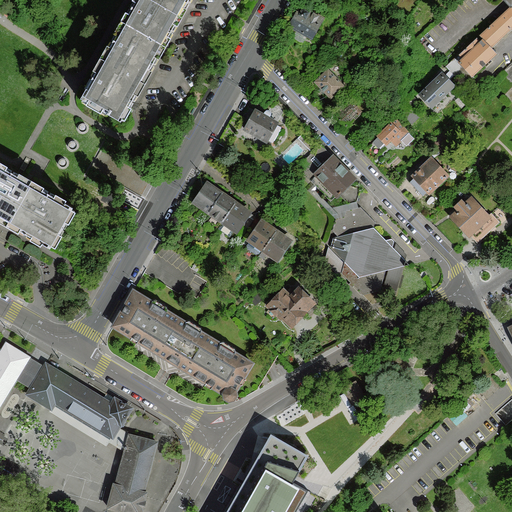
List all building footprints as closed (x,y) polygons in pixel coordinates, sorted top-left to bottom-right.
[(182,19),(147,0),(136,0),(123,24),(165,48),(182,19)] [(193,0),(147,0),(182,19),(193,0)] [(511,6),(499,19),(510,30),(511,28),(511,6)] [(305,10),(294,29),(319,43),(330,24),(305,10)] [(510,30),(499,19),(480,37),(484,41),(491,48),(510,30)] [(165,48),(123,24),(102,60),(145,85),(165,48)] [(491,48),(484,41),(481,43),(477,39),(461,55),(464,59),(460,63),(472,77),(496,54),(491,48)] [(336,46),(330,51),(335,56),(341,51),(336,46)] [(472,77),(460,63),(455,59),(446,67),(463,85),(472,77)] [(145,85),(102,60),(80,100),(123,124),(145,85)] [(511,63),(503,73),(511,81),(511,63)] [(344,87),(328,70),(315,83),(331,99),(344,87)] [(428,80),(432,85),(442,76),(437,71),(428,80)] [(432,85),(422,95),(433,106),(453,87),(442,76),(432,85)] [(366,84),(355,95),(361,101),(371,90),(366,84)] [(274,98),(267,93),(263,98),(272,104),(274,101),(273,100),(274,98)] [(355,95),(353,97),(356,100),(350,105),(357,112),(360,109),(356,105),(361,101),(355,95)] [(349,103),(350,105),(356,100),(353,97),(347,102),(349,103)] [(350,105),(349,103),(335,116),(346,127),(359,115),(357,112),(350,105)] [(264,115),(256,111),(245,129),(267,142),(268,140),(276,125),(277,123),(269,119),(264,115)] [(236,113),(218,144),(226,148),(243,118),(236,113)] [(409,133),(397,120),(379,137),(385,142),(386,144),(391,140),(397,145),(401,140),(409,133)] [(279,127),(276,125),(268,140),(271,142),(275,141),(280,130),(279,127)] [(454,142),(444,132),(433,142),(444,153),(451,145),(454,142)] [(415,139),(409,133),(401,140),(407,146),(415,139)] [(380,147),(385,142),(379,137),(375,141),(380,147)] [(348,184),(354,179),(321,145),(298,167),(314,183),(317,187),(331,201),(338,194),(348,184)] [(146,187),(152,178),(104,151),(93,169),(141,196),(146,187)] [(448,176),(432,159),(414,176),(416,177),(428,191),(430,193),(448,176)] [(32,182),(0,163),(0,221),(7,225),(32,182)] [(428,191),(416,177),(411,182),(423,196),(428,191)] [(77,208),(32,182),(7,225),(53,250),(77,208)] [(332,214),(336,218),(345,217),(346,211),(359,208),(357,202),(349,205),(347,203),(333,207),(314,189),(317,187),(314,183),(308,190),(332,214)] [(361,189),(348,184),(338,194),(347,203),(349,205),(357,202),(361,189)] [(222,194),(209,185),(196,203),(209,212),(222,194)] [(222,194),(209,212),(223,222),(236,203),(222,194)] [(488,217),(472,200),(453,218),(470,234),(488,217)] [(249,213),(236,203),(223,222),(235,230),(237,231),(242,223),(249,213)] [(371,229),(392,250),(394,241),(392,239),(386,241),(374,228),(376,223),(361,207),(359,208),(346,211),(345,217),(336,218),(333,231),(338,237),(371,229)] [(255,217),(249,213),(242,223),(248,228),(255,217)] [(488,217),(470,234),(477,242),(499,222),(492,214),(488,217)] [(235,230),(223,222),(219,229),(230,237),(235,230)] [(276,232),(263,223),(250,241),(263,249),(264,250),(276,232)] [(390,267),(394,252),(392,250),(371,229),(338,237),(334,238),(331,247),(345,262),(358,274),(387,267),(390,267)] [(290,241),(276,232),(264,250),(277,259),(290,241)] [(263,249),(250,241),(247,246),(248,249),(255,254),(259,254),(263,249)] [(396,243),(394,252),(406,261),(408,254),(396,243)] [(343,262),(328,246),(324,261),(340,276),(343,262)] [(406,261),(394,252),(390,267),(405,266),(406,261)] [(358,274),(345,262),(342,274),(363,295),(381,290),(387,267),(358,274)] [(405,266),(390,267),(384,286),(397,290),(405,266)] [(291,298),(284,291),(270,306),(281,317),(282,316),(291,324),(304,311),(302,310),(311,300),(300,289),(291,298)] [(159,353),(180,319),(134,291),(114,326),(159,353)] [(186,370),(207,336),(180,319),(159,353),(186,370)] [(252,363),(207,336),(186,370),(207,383),(223,392),(225,398),(229,401),(235,400),(238,395),(236,389),(252,363)] [(0,407),(18,378),(32,387),(28,394),(52,408),(56,402),(113,436),(118,428),(131,408),(115,399),(112,404),(46,364),(45,366),(42,371),(28,362),(31,357),(6,342),(2,348),(0,351),(0,407)] [(375,360),(383,364),(388,355),(379,351),(375,360)] [(407,362),(389,353),(388,355),(383,364),(383,365),(401,374),(407,362)] [(45,366),(31,357),(28,362),(42,371),(45,366)] [(365,397),(356,382),(344,389),(353,405),(365,397)] [(56,402),(52,408),(50,411),(106,445),(108,442),(109,442),(113,436),(56,402)] [(126,452),(130,435),(118,428),(113,436),(109,442),(126,452)] [(273,511),(308,452),(271,432),(225,511),(273,511)] [(156,442),(130,435),(126,452),(117,485),(115,484),(108,508),(126,511),(141,511),(146,492),(144,491),(156,442)]
